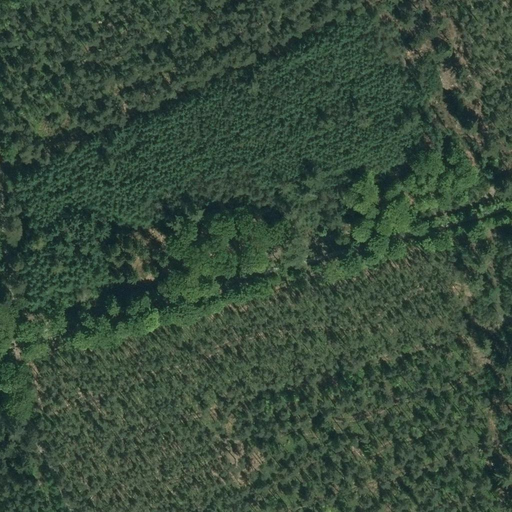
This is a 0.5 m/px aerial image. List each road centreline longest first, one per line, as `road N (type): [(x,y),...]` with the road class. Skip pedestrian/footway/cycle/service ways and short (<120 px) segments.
road 1 (track): [(0,326),(485,199),(511,185)]
road 2 (track): [(72,511),(22,408),(0,206)]
